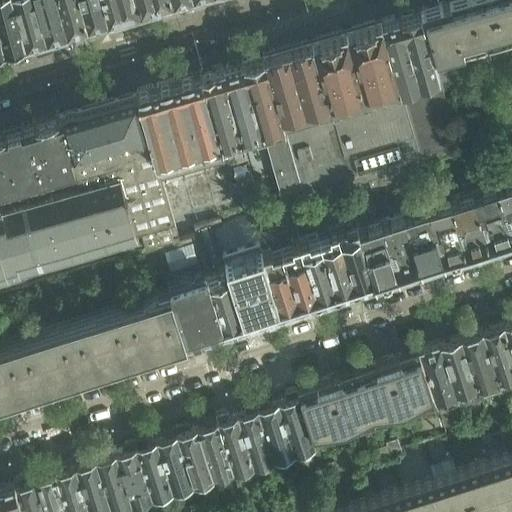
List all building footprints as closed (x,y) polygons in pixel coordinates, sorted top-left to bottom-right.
[(25,41),(13,0),(0,0),(0,31),(4,47),(25,41)] [(67,29),(58,0),(13,0),(25,41),(67,29)] [(80,0),(58,0),(67,29),(87,23),(80,0)] [(102,0),(80,0),(87,23),(107,17),(102,0)] [(102,0),(107,17),(139,8),(136,0),(102,0)] [(439,64),(511,42),(511,0),(442,0),(423,6),(433,44),(439,64)] [(439,64),(433,44),(423,6),(380,18),(399,84),(415,140),(419,154),(421,161),(459,149),(457,140),(451,122),(439,73),(436,64),(439,64)] [(415,140),(399,84),(380,18),(348,27),(394,170),(421,161),(419,154),(415,140)] [(394,170),(348,27),(322,35),(368,178),(377,175),(394,170)] [(368,178),(322,35),(293,43),(338,188),(345,186),(368,178)] [(338,188),(293,43),(263,52),(305,198),(307,197),(325,192),(338,188)] [(242,58),(264,136),(271,162),(284,205),(305,198),(263,52),(242,58)] [(264,136),(242,58),(221,64),(243,142),(257,137),(264,136)] [(243,142),(221,64),(200,70),(221,144),(222,148),(228,168),(249,162),(243,142)] [(200,70),(179,77),(200,150),(221,144),(200,70)] [(203,163),(200,150),(179,77),(136,89),(157,162),(175,157),(176,163),(191,212),(215,205),(203,163)] [(136,89),(59,111),(73,162),(76,173),(116,161),(137,235),(140,245),(142,250),(157,245),(179,238),(157,162),(136,89)] [(59,111),(28,120),(42,171),(73,162),(59,111)] [(28,120),(3,127),(18,178),(42,171),(28,120)] [(3,127),(0,128),(0,183),(18,178),(3,127)] [(137,235),(116,161),(76,173),(73,162),(42,171),(46,184),(0,197),(0,281),(7,279),(6,276),(10,275),(8,272),(43,262),(137,235)] [(390,172),(377,177),(382,189),(395,185),(390,172)] [(377,177),(377,175),(368,178),(372,194),(382,190),(382,189),(377,177)] [(274,195),(268,176),(253,180),(255,184),(259,199),(274,195)] [(495,183),(497,189),(511,232),(511,231),(511,183),(506,186),(504,180),(495,183)] [(259,200),(259,199),(255,184),(238,189),(243,205),(259,200)] [(349,201),(345,186),(338,188),(325,192),(330,207),(349,201)] [(472,190),(474,196),(488,239),(511,232),(497,189),(482,193),(480,187),(472,190)] [(325,192),(307,197),(312,213),(330,207),(325,192)] [(449,198),(451,204),(464,247),(488,239),(474,196),(460,201),(458,195),(449,198)] [(426,205),(428,211),(442,254),(464,247),(451,204),(437,208),(435,202),(426,205)] [(403,212),(405,218),(419,262),(442,254),(428,211),(414,216),(412,209),(403,212)] [(246,265),(243,256),(261,250),(249,212),(220,221),(221,224),(213,227),(218,242),(224,261),(243,318),(262,312),(246,265)] [(243,318),(224,261),(218,242),(213,227),(221,224),(220,221),(219,216),(194,224),(196,232),(206,268),(209,277),(224,324),(243,318)] [(380,219),(382,225),(396,269),(419,262),(405,218),(392,222),(390,216),(380,219)] [(373,276),(358,229),(348,232),(345,222),(336,225),(355,282),(373,276)] [(357,227),(358,229),(373,276),(396,269),(382,225),(368,230),(366,224),(357,227)] [(355,282),(336,225),(318,231),(336,288),(355,282)] [(336,288),(318,231),(299,237),(317,294),(336,288)] [(224,324),(209,277),(206,268),(196,232),(179,238),(157,245),(169,282),(171,290),(186,337),(224,324)] [(137,235),(43,262),(45,270),(62,268),(140,245),(137,235)] [(317,294),(299,237),(291,240),(292,243),(281,246),(299,300),(317,294)] [(299,300),(281,246),(271,249),(270,247),(261,250),(280,307),(299,300)] [(280,307),(261,250),(243,256),(246,265),(262,312),(280,307)] [(43,262),(8,272),(10,275),(6,276),(7,279),(8,284),(26,278),(26,276),(45,270),(43,262)] [(0,396),(186,337),(171,290),(0,345),(0,396)] [(511,315),(503,318),(511,346),(511,315)] [(511,346),(503,318),(482,325),(499,379),(511,375),(511,346)] [(482,325),(460,332),(478,386),(499,379),(482,325)] [(460,332),(440,339),(457,393),(478,386),(460,332)] [(440,339),(419,345),(437,400),(457,393),(440,339)] [(418,346),(356,366),(371,408),(402,404),(432,388),(418,346)] [(356,366),(297,385),(311,427),(342,423),(371,408),(356,366)] [(297,384),(285,388),(286,393),(278,396),(294,445),(314,439),(311,427),(297,385),(297,384)] [(268,394),(256,397),(274,452),(294,445),(278,396),(271,398),(268,394)] [(256,397),(245,401),(245,406),(238,409),(254,458),(274,452),(256,397)] [(228,407),(215,411),(233,465),(254,458),(238,409),(231,411),(228,407)] [(215,411),(204,414),(204,420),(197,422),(213,471),(233,465),(215,411)] [(187,420),(175,424),(193,477),(213,471),(197,422),(190,424),(187,420)] [(175,424),(164,427),(164,432),(156,435),(172,484),(193,477),(175,424)] [(147,433),(135,437),(152,490),(172,484),(156,435),(150,437),(147,433)] [(135,437),(123,440),(123,445),(116,448),(132,497),(152,490),(135,437)] [(384,445),(376,447),(377,451),(380,459),(382,458),(400,452),(402,451),(400,444),(398,437),(387,440),(387,443),(384,445)] [(106,446),(94,450),(111,503),(132,497),(116,448),(109,450),(106,446)] [(511,449),(488,458),(504,508),(511,505),(511,449)] [(94,450),(82,454),(82,458),(76,461),(91,510),(111,503),(94,450)] [(400,452),(382,458),(386,470),(404,463),(400,452)] [(351,453),(334,456),(336,469),(353,467),(352,464),(351,453)] [(488,458),(433,475),(445,511),(490,511),(504,508),(488,458)] [(66,459),(55,462),(70,511),(84,511),(91,510),(76,461),(69,463),(66,459)] [(42,471),(36,473),(47,511),(70,511),(55,462),(42,467),(42,471)] [(14,475),(25,511),(47,511),(36,473),(29,475),(26,472),(14,475)] [(0,479),(0,508),(1,511),(25,511),(14,475),(0,479)] [(445,511),(433,475),(379,493),(384,511),(445,511)] [(384,511),(379,493),(323,510),(323,511),(384,511)]
